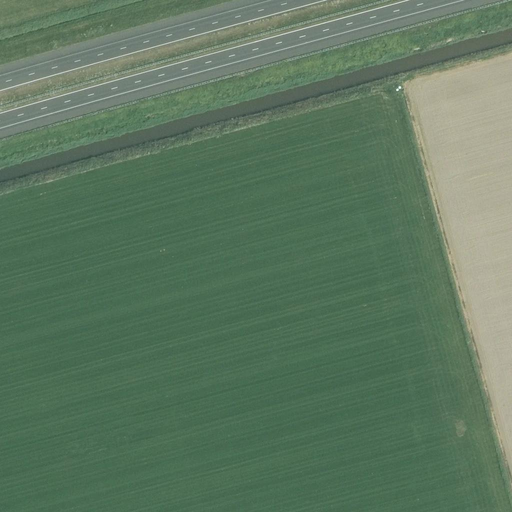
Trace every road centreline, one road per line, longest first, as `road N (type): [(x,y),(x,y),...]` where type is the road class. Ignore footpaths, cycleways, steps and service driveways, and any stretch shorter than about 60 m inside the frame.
road 1 (motorway): [(0,123),(439,0)]
road 2 (motorway): [(303,0),(0,81)]
